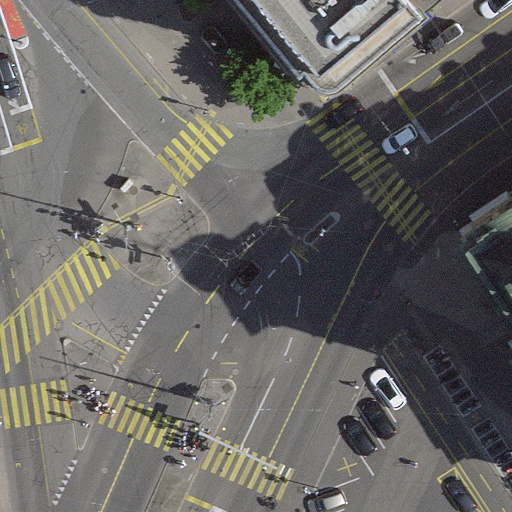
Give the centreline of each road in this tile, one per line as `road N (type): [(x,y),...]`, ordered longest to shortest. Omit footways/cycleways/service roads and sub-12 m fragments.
road 1 (secondary): [(25,221),(51,511)]
road 2 (secondary): [(308,242),(184,150),(92,50)]
road 3 (secondary): [(25,221),(112,301),(255,334)]
road 4 (primary): [(308,242),(378,180),(511,86)]
road 5 (primary): [(255,334),(188,370),(151,405),(100,511)]
road 6 (secondary): [(25,221),(92,50)]
road 7 (primary): [(226,511),(258,420),(255,334)]
